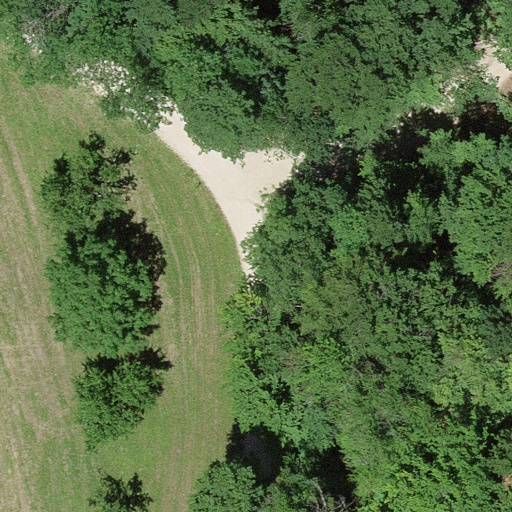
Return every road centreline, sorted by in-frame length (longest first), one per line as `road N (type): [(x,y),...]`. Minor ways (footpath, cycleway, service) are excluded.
road 1 (track): [(231,177),(254,385),(250,511)]
road 2 (track): [(231,177),(412,128),(511,49)]
road 3 (track): [(0,16),(231,177)]
